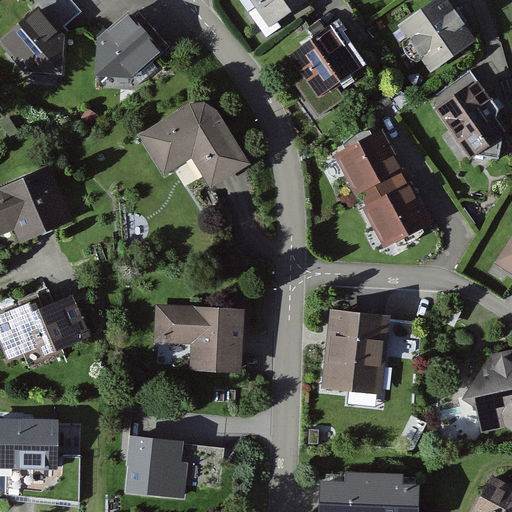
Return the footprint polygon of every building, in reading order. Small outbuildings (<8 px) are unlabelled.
[(74,0),(46,0),(69,23),(83,9),(74,0)] [(255,0),(274,26),(311,0),(255,0)] [(439,0),(399,28),(400,30),(430,73),(477,41),(448,0),(439,0)] [(41,10),(4,42),(28,72),(65,79),(66,38),(41,10)] [(163,56),(131,15),(101,41),(97,78),(132,82),(163,56)] [(332,28),(292,58),(321,98),(362,69),(332,28)] [(511,128),(478,83),(438,112),(473,160),(511,132),(511,128)] [(193,106),(142,137),(163,174),(194,159),(213,190),(254,164),(220,110),(210,105),(193,106)] [(383,132),(338,156),(362,201),(407,177),(383,132)] [(53,166),(0,188),(0,238),(18,230),(24,244),(75,222),(53,166)] [(366,208),(367,211),(388,247),(434,222),(413,182),(366,208)] [(511,241),(498,263),(511,271),(511,241)] [(34,301),(0,315),(0,341),(8,361),(28,353),(33,363),(96,337),(78,295),(39,311),(34,301)] [(249,308),(157,304),(156,340),(192,342),(191,368),(246,370),(249,308)] [(392,315),(331,308),(322,388),(384,394),(392,315)] [(511,347),(511,348),(494,352),(465,400),(476,440),(511,431),(511,347)] [(62,418),(0,418),(0,470),(62,470),(62,418)] [(184,441),(135,438),(132,494),(188,498),(190,462),(183,462),(184,441)] [(347,484),(322,484),(322,511),(421,511),(421,484),(406,484),(406,476),(347,475),(347,484)] [(511,511),(511,486),(492,476),(473,511),(511,511)]
